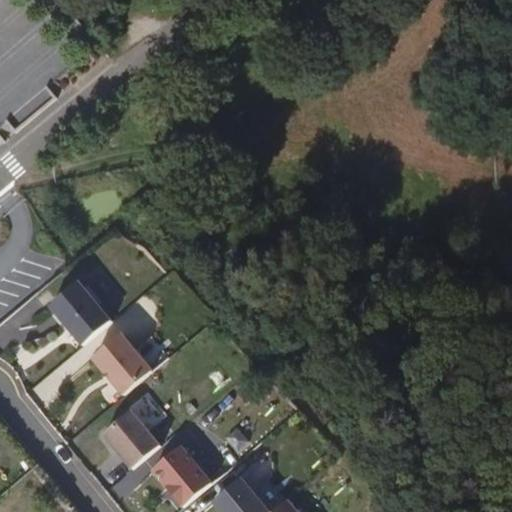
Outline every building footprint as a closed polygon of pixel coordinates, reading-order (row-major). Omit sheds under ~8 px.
[(21,100),(33,116),(75,81),(61,66),(21,100)] [(109,323),(113,328),(122,321),(83,272),(49,298),(84,343),(109,323)] [(90,344),(116,389),(155,368),(131,324),(111,335),(110,333),(90,344)] [(29,392),(40,403),(82,366),(72,354),(29,392)] [(108,480),(109,436),(132,466),(157,446),(158,430),(136,402),(108,424),(109,380),(104,373),(83,389),(83,400),(96,417),(70,437),(70,446),(96,480),(108,480)] [(227,437),(243,450),(254,438),(237,424),(227,437)] [(184,506),(218,482),(187,438),(152,463),(184,506)] [(147,460),(111,488),(129,511),(140,511),(169,489),(147,460)] [(245,470),(213,496),(226,511),(306,511),(291,493),(275,505),(245,470)]
